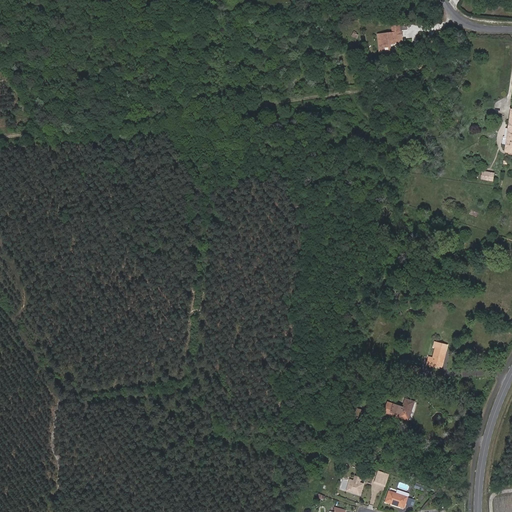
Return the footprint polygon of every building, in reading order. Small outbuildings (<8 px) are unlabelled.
[(398,43),(398,39),(402,39),(401,34),(393,34),(391,35),(378,36),(379,41),(381,41),(382,53),(389,52),(388,44),(398,43)] [(494,173),(483,172),(482,179),(493,181),(494,173)] [(431,364),(437,366),(440,367),(443,358),(444,359),(447,345),(435,342),(434,347),(436,347),(435,348),(433,358),(429,357),(427,365),(431,366),(431,364)] [(409,373),(418,376),(421,368),(411,366),(409,373)] [(391,412),(394,413),(395,411),(400,413),(399,417),(409,420),(415,402),(408,400),(408,399),(405,398),(403,407),(388,402),(384,413),(390,416),(391,412)] [(356,415),(360,416),(361,411),(353,409),(351,417),(355,418),(356,415)] [(385,475),(378,473),(375,483),(382,485),(385,475)] [(354,481),(350,480),(347,491),(360,495),(363,484),(360,483),(354,481)] [(397,494),(389,491),(386,502),(404,508),(407,498),(397,494)]
